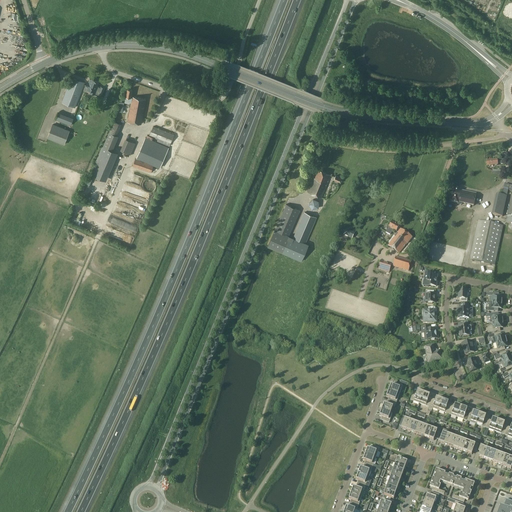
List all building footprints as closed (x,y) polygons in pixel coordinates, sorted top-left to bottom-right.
[(75,108),(84,83),(71,78),(62,102),(75,108)] [(99,81),(91,78),(91,79),(90,79),(89,82),(87,81),(83,91),(87,92),(87,91),(90,92),(89,93),(95,95),(97,96),(101,97),(101,96),(101,97),(105,88),(101,86),(100,87),(97,86),(99,81)] [(141,124),(145,99),(132,97),(133,90),(127,89),(125,97),(126,97),(124,102),(129,103),(129,102),(131,103),(127,122),(141,124)] [(70,125),(73,118),(58,113),(55,120),(70,125)] [(118,153),(112,150),(119,136),(117,135),(122,124),(114,121),(103,146),(102,146),(90,174),(106,181),(118,153)] [(64,144),(69,131),(52,124),(47,137),(64,144)] [(153,127),(151,134),(170,141),(172,134),(153,127)] [(160,166),(168,147),(145,138),(137,157),(160,166)] [(130,155),(136,143),(125,139),(120,150),(130,155)] [(151,172),(153,165),(135,159),(133,166),(151,172)] [(321,198),(327,183),(330,175),(318,169),(314,177),(308,192),(321,198)] [(473,206),(476,194),(460,191),(460,190),(453,188),(450,202),(457,203),(457,202),(473,206)] [(321,206),(317,201),(310,207),(314,211),(321,206)] [(301,261),(309,244),(306,242),(316,217),(304,211),(293,237),(289,235),(300,210),(286,204),(267,246),(301,261)] [(396,232),(399,225),(391,221),(386,232),(389,234),(391,230),(396,232)] [(495,265),(503,227),(477,221),(469,260),(495,265)] [(407,244),(412,238),(400,229),(387,246),(399,254),(407,243),(407,244)] [(408,271),(411,261),(395,256),(393,266),(408,271)] [(389,273),(391,265),(381,262),(379,270),(389,273)] [(436,286),(437,276),(430,275),(431,274),(425,273),(424,280),(423,280),(422,286),(429,287),(429,286),(436,286)] [(463,289),(464,289),(463,288),(461,288),(460,288),(460,289),(459,289),(459,295),(458,295),(458,299),(461,299),(461,302),(467,302),(467,299),(466,298),(466,290),(463,289)] [(434,297),(434,291),(427,291),(427,295),(425,295),(425,302),(435,303),(435,297),(434,297)] [(492,296),(492,302),(502,303),(502,297),(494,296),(494,293),(486,293),(486,296),(492,296)] [(492,302),(489,302),(489,308),(486,308),(485,311),(494,311),(494,308),(501,309),(502,303),(492,302)] [(458,318),(469,318),(468,309),(469,309),(469,305),(461,305),(461,309),(458,309),(458,318)] [(435,317),(435,310),(435,307),(428,307),(428,310),(424,310),(424,312),(423,312),(423,315),(424,315),(424,321),(427,320),(427,323),(433,322),(432,321),(436,321),(435,320),(436,320),(436,317),(435,317)] [(490,323),(492,323),(502,322),(502,316),(494,317),(494,314),(486,314),(486,318),(490,317),(490,323)] [(502,322),(492,323),(492,326),(490,326),(487,328),(488,333),(496,332),(495,328),(503,328),(502,322)] [(460,337),(469,336),(469,332),(472,331),(471,326),(468,326),(468,324),(459,325),(460,337)] [(430,330),(430,327),(421,328),(422,333),(425,332),(426,340),(438,339),(436,329),(430,330)] [(494,337),(496,343),(506,340),(504,335),(497,337),(496,334),(488,336),(489,339),(494,337)] [(507,346),(506,340),(496,343),(497,349),(492,350),(493,353),(501,351),(500,348),(507,346)] [(473,348),(474,348),(472,341),(461,344),(462,348),(463,348),(465,354),(474,352),(473,348)] [(436,352),(434,350),(433,345),(426,347),(427,354),(429,362),(442,359),(440,351),(436,352)] [(481,353),(474,355),(476,362),(483,360),(481,353)] [(501,360),(503,363),(511,358),(510,353),(503,356),(501,353),(494,356),(496,361),(499,361),(501,360)] [(470,372),(478,369),(474,358),(466,361),(470,372)] [(511,358),(503,363),(501,363),(503,369),(500,370),(501,373),(509,370),(507,367),(511,365),(511,358)] [(509,376),(511,381),(511,380),(511,373),(511,374),(509,372),(502,376),(504,379),(509,376)] [(389,391),(399,395),(403,385),(395,383),(394,386),(391,385),(389,389),(390,390),(389,391)] [(396,404),(399,395),(389,391),(389,393),(388,392),(386,397),(390,398),(389,402),(396,404)] [(420,404),(424,393),(417,391),(416,394),(413,393),(410,400),(420,404)] [(428,409),(432,400),(428,399),(430,395),(424,393),(420,404),(429,407),(428,409)] [(438,411),(442,400),(436,398),(435,401),(432,400),(428,409),(432,411),(433,409),(438,411)] [(448,414),(450,407),(447,406),(448,402),(442,400),(438,411),(448,414)] [(395,408),(396,404),(389,402),(387,405),(384,404),(382,408),(383,408),(382,410),(391,413),(393,407),(395,408)] [(457,418),(458,416),(461,407),(455,405),(454,408),(450,407),(448,414),(447,416),(449,417),(449,415),(457,418)] [(467,421),(471,409),(468,407),(467,409),(461,407),(458,416),(464,418),(463,420),(467,421)] [(476,424),(480,414),(474,412),(474,410),(471,409),(467,421),(476,424)] [(392,414),(391,413),(382,410),(382,411),(381,411),(379,416),(383,417),(381,420),(389,423),(392,414)] [(485,428),(488,420),(485,419),(486,416),(480,414),(476,424),(477,423),(483,425),(482,427),(485,428)] [(406,430),(409,421),(405,419),(406,417),(403,416),(399,425),(402,426),(401,429),(406,430)] [(495,430),(499,421),(492,419),(491,422),(488,420),(485,428),(489,429),(489,428),(495,430)] [(410,432),(414,422),(409,421),(406,430),(410,432)] [(504,435),(507,427),(504,426),(505,423),(499,421),(495,430),(501,432),(501,434),(504,435)] [(415,434),(419,424),(414,422),(410,432),(415,434)] [(420,435),(423,426),(419,424),(415,434),(420,435)] [(424,437),(428,427),(423,426),(420,435),(424,437)] [(429,439),(432,429),(428,427),(424,437),(429,439)] [(432,429),(429,439),(434,441),(434,438),(437,439),(440,432),(432,429)] [(444,444),(447,435),(443,433),(439,443),(444,444)] [(449,446),(452,436),(447,435),(444,444),(449,446)] [(453,448),(457,438),(452,436),(449,446),(453,448)] [(458,449),(461,440),(457,438),(453,448),(458,449)] [(462,451),(466,441),(461,440),(458,449),(462,451)] [(471,443),(467,453),(472,455),(473,451),(476,452),(480,441),(477,440),(476,443),(475,445),(471,443)] [(467,453),(471,443),(466,441),(462,451),(467,453)] [(483,459),(487,449),(482,447),(483,445),(480,444),(478,451),(481,452),(479,457),(483,459)] [(365,454),(376,458),(379,448),(372,446),(371,449),(368,448),(365,454)] [(488,461),(491,451),(487,449),(483,459),(488,461)] [(493,462),(496,453),(491,451),(488,461),(493,462)] [(497,464),(501,454),(496,453),(493,462),(497,464)] [(372,468),(376,458),(365,454),(363,460),(366,462),(365,465),(372,468)] [(502,466),(505,456),(501,454),(497,464),(502,466)] [(396,463),(405,467),(407,462),(403,461),(405,458),(398,455),(396,463)] [(506,467),(510,458),(510,457),(510,456),(506,455),(505,456),(502,466),(506,467)] [(404,472),(405,467),(396,463),(394,468),(404,472)] [(369,478),(372,468),(365,465),(364,469),(360,467),(358,474),(369,478)] [(402,476),(404,472),(394,468),(392,472),(402,476)] [(474,483),(436,469),(430,486),(433,488),(432,491),(444,495),(445,492),(439,490),(441,485),(439,484),(440,481),(463,489),(462,493),(461,492),(459,497),(453,495),(452,498),(464,502),(465,499),(468,501),(474,483)] [(400,481),(402,476),(392,472),(391,477),(400,481)] [(365,487),(369,478),(358,474),(356,480),(359,481),(358,484),(365,487)] [(399,485),(400,481),(391,477),(389,481),(399,485)] [(397,490),(399,485),(389,481),(387,486),(397,490)] [(368,488),(365,487),(358,484),(356,488),(353,487),(351,493),(362,497),(364,491),(367,492),(368,488)] [(395,494),(397,490),(387,486),(385,491),(395,494)] [(394,499),(395,494),(385,491),(384,495),(394,499)] [(425,500),(434,504),(436,497),(438,498),(439,495),(431,492),(430,495),(427,494),(425,500)] [(358,506),(362,497),(351,493),(349,499),(352,500),(351,504),(358,506)] [(380,506),(390,509),(391,505),(390,504),(391,501),(381,498),(378,505),(380,506)] [(511,511),(511,501),(506,499),(503,506),(501,505),(498,511),(511,511)] [(431,510),(434,504),(425,500),(422,506),(431,510)] [(454,511),(456,511),(463,511),(465,508),(462,507),(463,504),(453,500),(452,503),(456,505),(454,511)]
